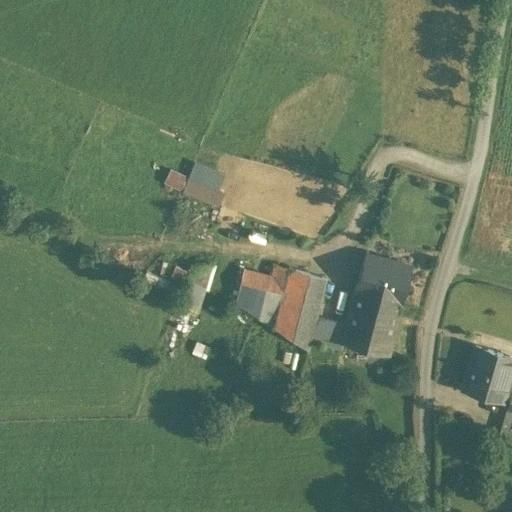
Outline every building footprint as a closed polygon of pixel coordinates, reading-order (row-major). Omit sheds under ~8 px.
[(170,164),(163,179),(179,186),(186,172),(170,164)] [(412,266),(366,253),(356,287),(402,300),(412,266)] [(258,259),(246,308),(261,311),(272,262),(258,259)] [(261,311),(259,317),(274,326),(288,266),(272,262),(261,311)] [(324,275),(288,266),(274,326),(307,347),(315,313),(324,275)] [(402,300),(356,287),(349,313),(380,322),(378,329),(393,333),(402,300)] [(342,320),(315,313),(309,338),(335,344),(342,320)] [(380,322),(349,313),(341,340),(387,353),(393,333),(378,329),(380,322)] [(511,366),(511,354),(475,344),(463,387),(503,398),(511,366)] [(511,409),(507,408),(507,407),(506,407),(499,431),(511,434),(511,409)]
